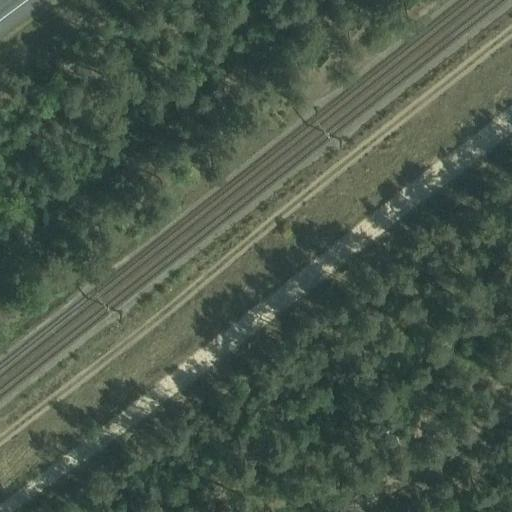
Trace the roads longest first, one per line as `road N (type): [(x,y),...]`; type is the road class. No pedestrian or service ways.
road 1 (track): [(0,437),(511,31)]
road 2 (track): [(0,510),(511,114)]
road 3 (track): [(511,399),(345,511)]
